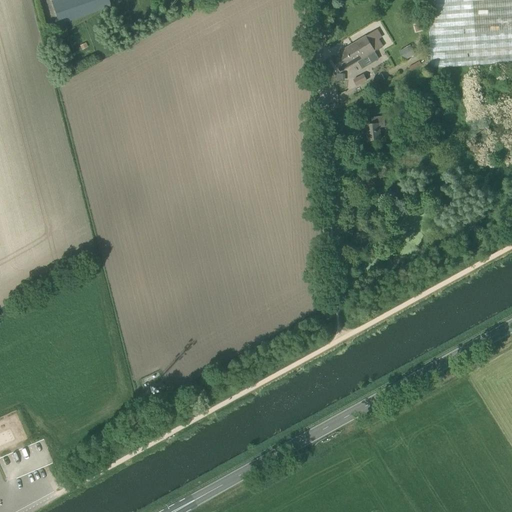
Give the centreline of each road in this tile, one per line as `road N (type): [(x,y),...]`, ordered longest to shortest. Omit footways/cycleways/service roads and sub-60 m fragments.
road 1 (primary): [(180,511),(511,329)]
road 2 (unclassified): [(338,273),(319,0)]
